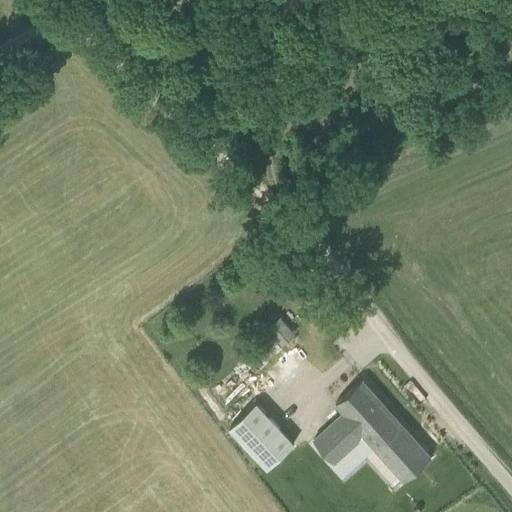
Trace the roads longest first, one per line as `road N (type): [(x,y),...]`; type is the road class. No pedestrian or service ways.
road 1 (track): [(361,303),(68,10)]
road 2 (unclassified): [(511,488),(361,303)]
